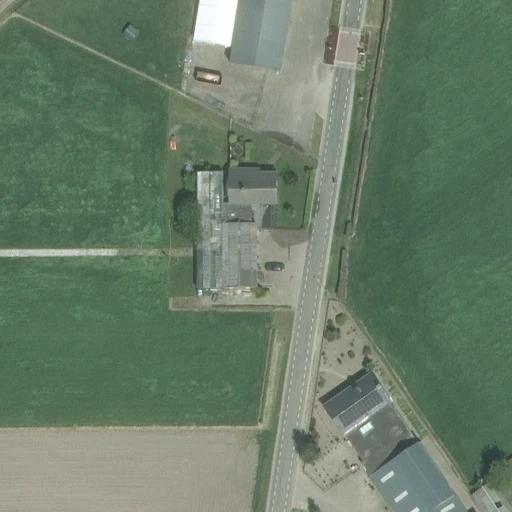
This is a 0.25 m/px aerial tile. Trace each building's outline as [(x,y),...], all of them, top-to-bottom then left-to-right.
[(242,0),(232,67),(281,75),(292,0),(242,0)] [(231,174),(232,205),(223,205),(223,174),(198,174),(198,290),(256,290),(256,226),(252,226),(252,206),(277,205),(277,175),(254,176),(254,172),(234,172),(231,174)] [(372,376),(325,408),(345,437),(346,436),(365,463),(363,465),(372,479),(420,447),(392,404),(383,392),(372,376)] [(464,511),(420,447),(372,479),(394,511),(464,511)] [(511,511),(511,507),(495,482),(473,497),(482,511),(511,511)]
